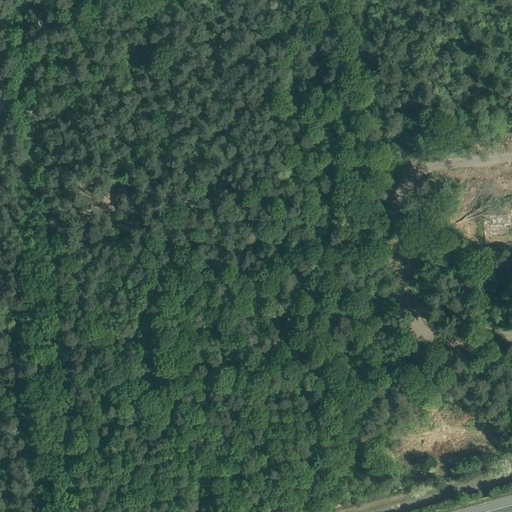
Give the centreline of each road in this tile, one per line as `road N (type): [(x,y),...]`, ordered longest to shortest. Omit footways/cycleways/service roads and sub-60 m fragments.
road 1 (unclassified): [(511,335),(445,341),(421,332),(399,222),(402,193),(428,167),(511,159)]
road 2 (unclassified): [(383,511),(511,475)]
